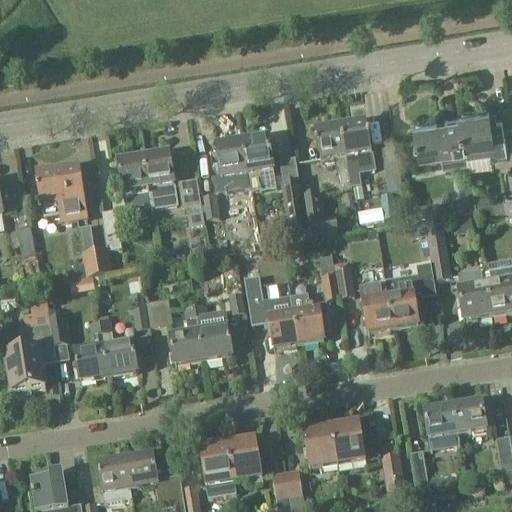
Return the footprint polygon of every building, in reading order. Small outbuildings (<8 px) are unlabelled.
[(461,119),(469,159),(492,156),(492,158),(509,156),(503,122),(492,124),(490,112),(461,117),(461,119)] [(470,166),(469,159),(461,119),(416,127),(421,158),(442,154),(444,170),(470,166)] [(367,125),(341,129),(352,189),(360,187),(359,178),(375,175),(372,156),(367,125)] [(319,133),(316,133),(321,165),(336,162),(338,179),(340,179),(342,191),(350,189),(352,189),(341,129),(331,131),(330,127),(318,129),(319,133)] [(244,145),(250,178),(253,195),(263,193),(260,176),(274,174),(269,141),(244,145)] [(250,178),(244,145),(217,149),(222,183),(250,178)] [(170,157),(146,161),(153,208),(152,209),(153,213),(177,208),(174,189),(175,189),(170,157)] [(127,213),(152,209),(153,208),(146,161),(119,165),(124,197),(125,197),(127,213)] [(401,195),(397,169),(385,171),(388,197),(401,195)] [(45,222),(61,220),(62,227),(88,223),(80,171),(37,178),(43,212),(45,222)] [(197,184),(179,187),(183,213),(202,210),(197,184)] [(305,233),(300,202),(298,186),(284,188),(291,235),(305,233)] [(216,199),(203,201),(207,224),(219,222),(216,199)] [(319,199),(303,201),(309,243),(338,239),(335,221),(334,222),(334,224),(323,225),(319,199)] [(410,228),(424,225),(441,222),(442,222),(440,208),(407,214),(410,228)] [(116,214),(103,216),(109,254),(122,252),(116,214)] [(203,218),(188,220),(190,232),(205,229),(203,218)] [(441,222),(424,225),(429,252),(430,261),(432,269),(434,285),(453,281),(452,274),(450,275),(441,222)] [(37,259),(31,231),(17,234),(22,262),(37,259)] [(83,258),(82,258),(84,269),(87,282),(110,279),(112,278),(108,253),(95,256),(83,258)] [(349,268),(336,270),(341,303),(355,301),(349,268)] [(84,269),(67,272),(70,285),(87,282),(84,269)] [(432,269),(418,271),(423,303),(437,301),(434,285),(432,269)] [(511,272),(498,275),(486,276),(488,289),(494,323),(511,319),(511,272)] [(459,281),(461,294),(459,294),(465,327),(494,323),(488,289),(486,276),(485,277),(459,281)] [(340,303),(335,279),(321,282),(325,306),(340,303)] [(259,282),(245,284),(252,331),(270,328),(274,354),(300,350),(295,318),(292,301),(263,306),(259,282)] [(400,283),(387,286),(395,335),(420,331),(414,298),(413,291),(402,293),(400,283)] [(395,335),(387,286),(373,288),(373,290),(361,292),(369,339),(395,335)] [(143,297),(130,299),(136,335),(149,333),(143,297)] [(233,319),(245,317),(242,297),(230,299),(233,319)] [(309,298),(292,301),(295,318),(300,350),(325,346),(320,313),(319,314),(318,306),(311,308),(309,298)] [(147,307),(151,333),(172,330),(168,304),(147,307)] [(205,309),(197,311),(205,366),(233,361),(226,316),(207,319),(205,309)] [(175,371),(205,366),(197,311),(185,313),(189,338),(170,341),(175,371)] [(50,320),(51,326),(55,348),(69,346),(65,318),(50,320)] [(101,326),(110,382),(138,377),(133,347),(115,351),(110,325),(101,326)] [(55,348),(51,326),(20,331),(24,352),(6,355),(13,395),(16,394),(17,398),(31,396),(30,392),(47,389),(42,358),(56,356),(55,348)] [(110,382),(101,326),(91,328),(95,354),(76,357),(80,387),(110,382)] [(454,410),(459,439),(487,434),(495,432),(491,405),(483,406),(483,405),(454,410)] [(458,439),(459,439),(454,410),(424,415),(431,456),(460,451),(458,439)] [(360,425),(332,430),(339,470),(366,465),(360,425)] [(310,474),(339,470),(332,430),(304,435),(310,474)] [(503,480),(511,478),(511,458),(509,442),(497,444),(503,480)] [(256,443),(229,447),(236,487),(248,485),(249,491),(264,489),(263,482),(256,443)] [(229,447),(200,452),(207,492),(208,500),(209,504),(237,499),(235,487),(236,487),(229,447)] [(423,456),(410,458),(416,495),(429,493),(423,456)] [(154,459),(127,464),(132,493),(159,489),(154,459)] [(389,504),(406,501),(399,459),(382,461),(389,504)] [(127,464),(99,469),(104,498),(105,507),(132,503),(130,494),(132,493),(127,464)] [(51,482),(32,486),(36,511),(81,511),(81,509),(69,511),(63,475),(50,477),(51,482)] [(287,477),(291,502),(303,500),(299,475),(287,477)] [(278,504),(291,502),(287,477),(274,480),(278,504)] [(186,511),(199,511),(196,493),(184,495),(186,511)]
